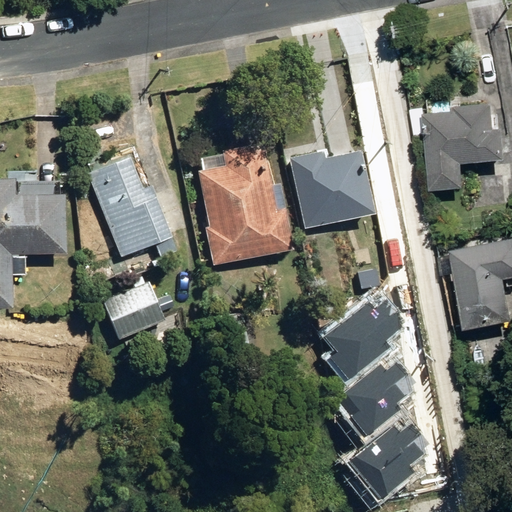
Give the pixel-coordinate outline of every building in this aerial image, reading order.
[(428,106),(435,184),(469,182),(467,157),(510,153),(508,122),(499,123),(496,97),(461,100),(461,103),(428,106)] [(195,172),(214,264),(291,249),(283,209),(276,210),(264,151),(258,152),(256,143),(220,151),(223,167),(195,172)] [(154,237),(160,251),(177,243),(151,179),(143,181),(131,149),(88,166),(122,250),(154,237)] [(290,158),(305,227),(377,211),(363,149),(327,157),(326,151),(290,158)] [(0,180),(0,308),(14,308),(13,254),(68,253),(67,195),(16,196),(16,180),(0,180)] [(511,234),(457,245),(472,323),(511,314),(511,275),(511,272),(511,234)] [(376,269),(358,273),(361,288),(379,285),(376,269)] [(136,283),(145,280),(143,272),(133,275),(136,283)] [(165,314),(150,279),(105,297),(120,333),(165,314)] [(368,303),(325,337),(339,353),(332,359),(348,379),(389,347),(384,340),(406,322),(387,299),(374,310),(368,303)] [(382,366),(347,394),(360,411),(353,416),(369,437),(402,411),(397,404),(418,387),(400,364),(388,373),(382,366)] [(400,435),(393,426),(350,460),(381,499),(413,473),(408,466),(423,453),(413,441),(420,436),(411,425),(400,435)]
